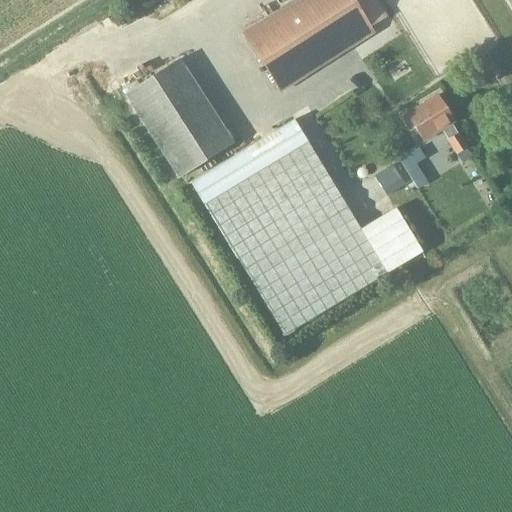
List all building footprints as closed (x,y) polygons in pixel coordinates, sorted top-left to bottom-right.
[(295,0),(242,34),(280,93),(372,34),(350,0),(295,0)] [(252,0),(259,12),(279,0),(252,0)] [(355,51),(344,55),(352,74),(363,69),(355,51)] [(179,179),(233,144),(178,60),(125,94),(179,179)] [(456,155),(466,148),(457,134),(450,124),(453,122),(436,96),(406,115),(423,142),(441,130),(456,155)] [(386,275),(346,208),(295,121),(191,181),(243,270),(283,337),(386,275)] [(397,175),(388,163),(372,174),(381,187),(397,175)]
